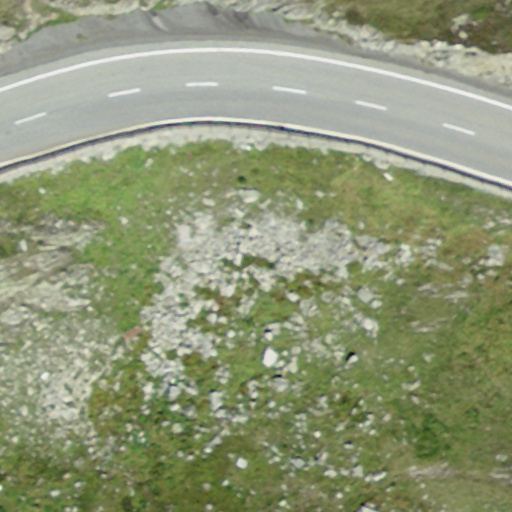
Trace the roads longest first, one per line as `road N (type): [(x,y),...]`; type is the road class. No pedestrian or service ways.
road 1 (primary): [(0,128),(171,83),(287,89)]
road 2 (primary): [(511,146),(287,89)]
